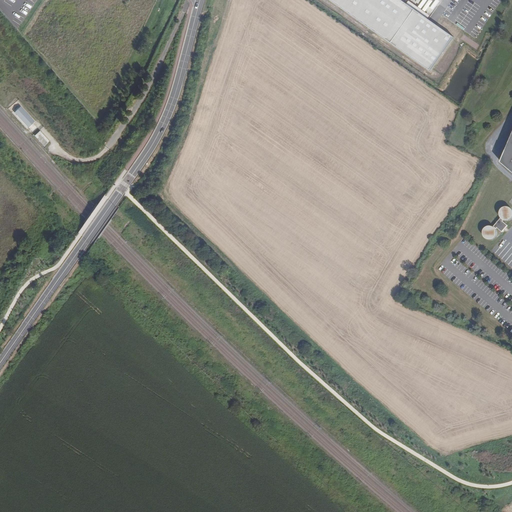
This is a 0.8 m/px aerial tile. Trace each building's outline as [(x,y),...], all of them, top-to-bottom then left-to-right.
[(406,5),(438,22),(445,9),(439,5),(436,10),(427,4),(427,3),(421,0),(408,0),(409,0),(406,5)] [(21,106),(15,113),(28,127),(35,121),(21,106)] [(40,131),(34,135),(44,146),(49,142),(40,131)] [(511,134),(501,162),(511,171),(511,134)] [(502,232),(507,226),(503,221),(504,220),(507,220),(510,220),(511,218),(511,217),(511,209),(510,208),(507,207),(504,207),(503,208),(501,210),(500,212),(500,213),(500,215),(501,217),(493,227),(491,226),(488,227),(485,228),(484,230),(484,233),(484,235),(485,237),(487,238),(488,240),(491,240),(493,239),(495,238),(496,236),(497,234),(497,232),(496,229),(497,228),(502,232)]
